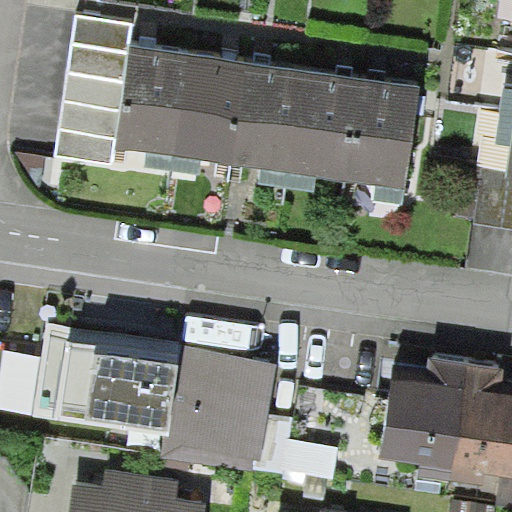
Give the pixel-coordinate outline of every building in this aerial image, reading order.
[(73,11),(69,39),(126,47),(127,39),(130,19),(73,11)] [(69,39),(65,67),(122,76),(126,47),(69,39)] [(185,47),(127,39),(126,47),(122,76),(117,104),(113,132),(171,140),(185,47)] [(242,55),(185,47),(171,140),(229,149),(242,55)] [(300,64),(242,55),(229,149),(287,157),(300,64)] [(358,72),(300,64),(287,157),(344,165),(358,72)] [(65,67),(60,96),(117,104),(122,76),(65,67)] [(416,81),(358,72),(344,165),(402,174),(416,81)] [(60,96),(56,124),(113,133),(113,132),(117,104),(60,96)] [(56,124),(52,153),(109,161),(113,133),(56,124)] [(511,165),(507,165),(480,161),(471,219),(511,224),(511,165)] [(174,343),(159,451),(279,469),(287,414),(260,410),(267,357),(174,343)] [(379,442),(418,448),(416,463),(446,467),(462,356),(429,352),(427,366),(390,361),(379,442)] [(477,472),(479,457),(511,461),(511,378),(493,376),(496,361),(462,356),(446,467),(477,472)] [(194,511),(197,500),(75,482),(70,511),(194,511)]
